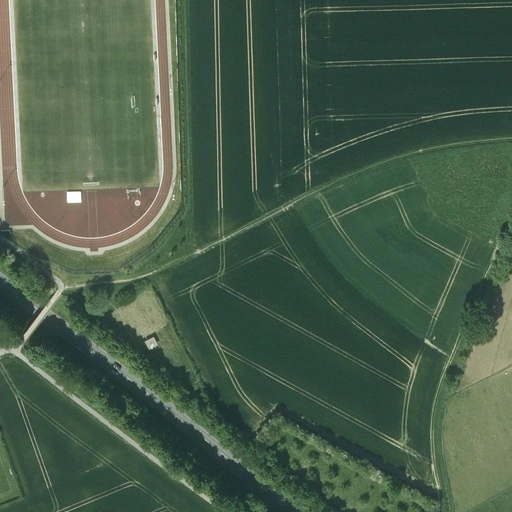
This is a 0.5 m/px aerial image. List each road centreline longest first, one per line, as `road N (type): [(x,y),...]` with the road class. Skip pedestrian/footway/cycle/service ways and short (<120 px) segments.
road 1 (track): [(511,138),(396,157),(164,269),(61,288)]
road 2 (secondary): [(0,286),(281,511)]
road 3 (track): [(438,511),(439,407),(511,237)]
road 4 (track): [(188,256),(184,0)]
